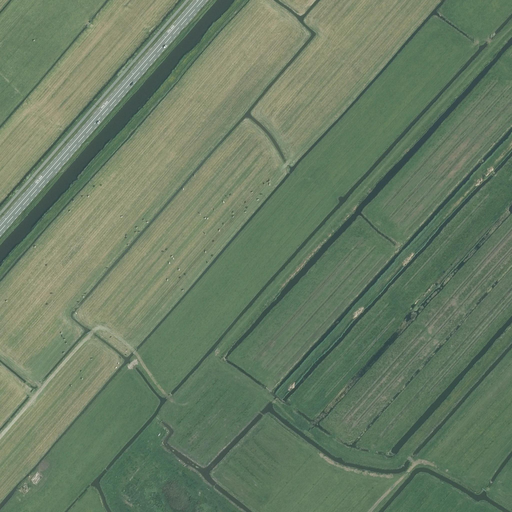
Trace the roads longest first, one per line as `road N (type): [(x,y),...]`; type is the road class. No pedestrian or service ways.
road 1 (track): [(0,274),(241,0)]
road 2 (primary): [(203,0),(0,231)]
road 3 (track): [(477,395),(370,511)]
